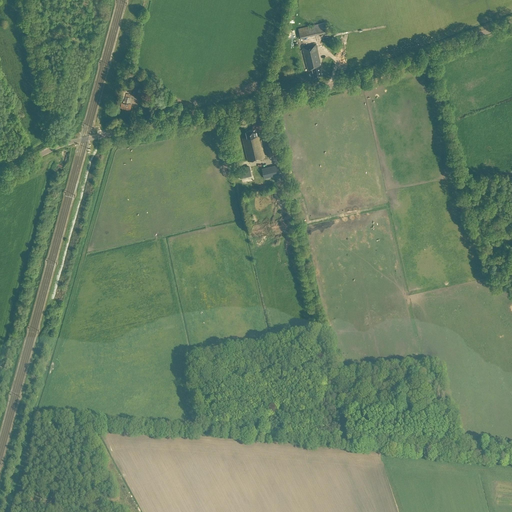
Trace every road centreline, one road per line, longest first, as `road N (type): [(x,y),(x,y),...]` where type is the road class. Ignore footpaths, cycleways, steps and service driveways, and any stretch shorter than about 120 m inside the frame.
road 1 (tertiary): [(511,22),(323,87),(71,141),(0,175)]
road 2 (track): [(115,133),(10,511)]
road 3 (track): [(0,342),(49,164),(44,152)]
road 4 (track): [(49,149),(21,0)]
